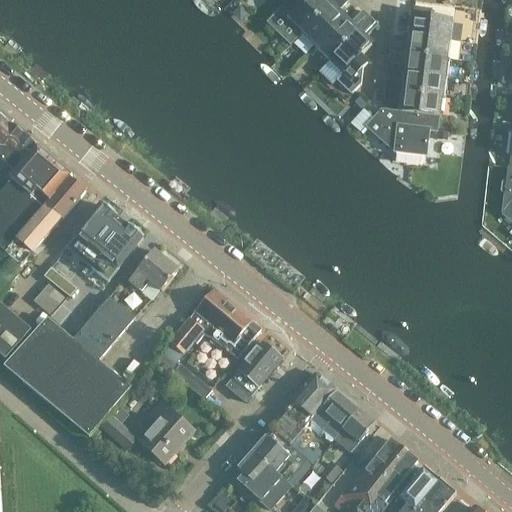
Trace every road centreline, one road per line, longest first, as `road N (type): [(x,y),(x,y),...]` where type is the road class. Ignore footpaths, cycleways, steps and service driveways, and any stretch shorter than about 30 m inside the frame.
road 1 (tertiary): [(318,342),(0,87)]
road 2 (tertiary): [(511,503),(318,342)]
road 3 (residential): [(176,511),(318,342)]
